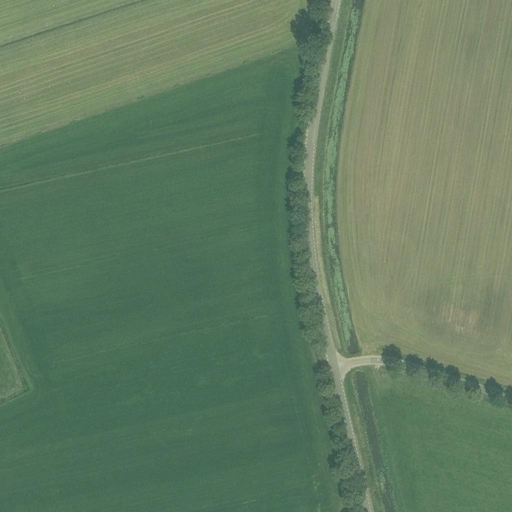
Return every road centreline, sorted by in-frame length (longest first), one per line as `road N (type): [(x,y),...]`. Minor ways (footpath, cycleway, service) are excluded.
road 1 (tertiary): [(335,368),(316,291),(305,182),(332,0)]
road 2 (unclassified): [(511,399),(378,361),(335,368)]
road 3 (tertiary): [(367,511),(335,368)]
